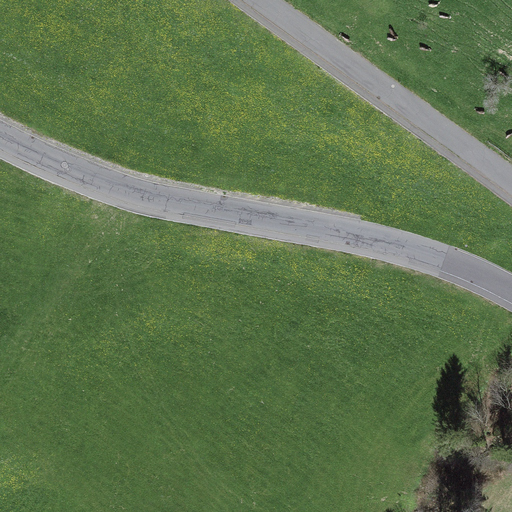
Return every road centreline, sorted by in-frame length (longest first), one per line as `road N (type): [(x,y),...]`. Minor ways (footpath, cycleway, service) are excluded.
road 1 (residential): [(0,139),(91,182),(228,220),(374,245),(473,272),(511,295)]
road 2 (residential): [(511,186),(245,0)]
